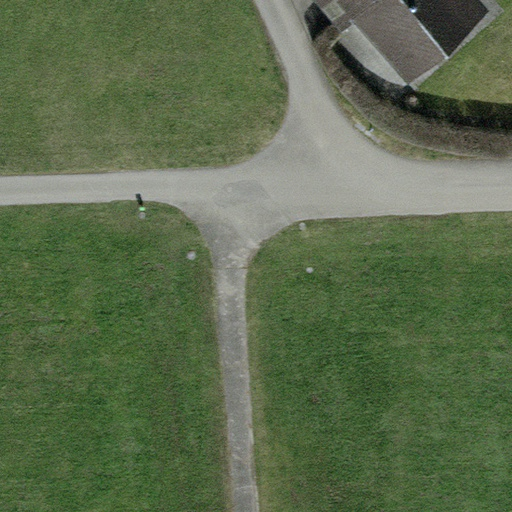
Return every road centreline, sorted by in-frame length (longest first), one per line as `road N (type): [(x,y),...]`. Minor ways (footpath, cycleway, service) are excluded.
road 1 (track): [(0,191),(308,180),(252,0)]
road 2 (residential): [(308,180),(511,177)]
